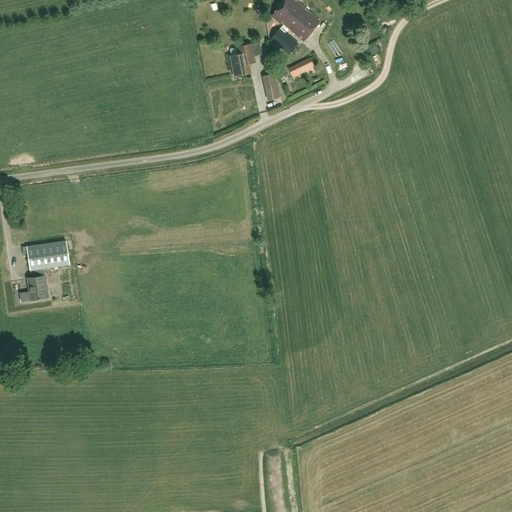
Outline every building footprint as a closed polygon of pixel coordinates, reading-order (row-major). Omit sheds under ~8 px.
[(288,54),(297,44),(284,32),(287,28),(303,41),(320,22),(294,0),(284,0),(271,16),(279,23),(281,22),(284,24),(280,29),(279,28),(270,39),(288,54)] [(249,64),(256,62),(252,43),(236,47),(236,48),(230,49),(231,55),(229,56),(234,77),(251,73),(249,64)] [(294,80),(316,70),(310,57),(288,68),(294,80)] [(279,78),(288,74),(283,65),(274,69),(279,78)] [(262,76),(267,100),(279,97),(274,73),(262,76)] [(22,293),(24,301),(48,298),(45,276),(44,276),(43,268),(69,265),(66,241),(26,246),(29,270),(31,270),(32,278),(27,278),(28,286),(29,285),(30,292),(22,293)] [(19,270),(27,270),(27,258),(18,258),(19,270)]
